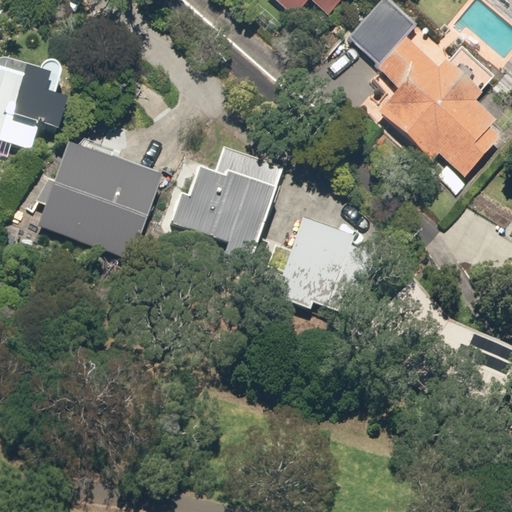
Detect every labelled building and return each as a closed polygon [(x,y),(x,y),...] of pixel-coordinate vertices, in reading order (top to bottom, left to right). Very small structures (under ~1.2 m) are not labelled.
[(263,0),(288,21),(306,1),(325,18),(341,0),(263,0)] [(367,123),(451,193),(493,144),(483,136),(488,130),(464,111),(471,103),(433,71),(428,78),(395,50),(414,28),(380,0),(341,46),(372,72),(366,80),(388,98),(367,123)] [(0,150),(25,158),(31,137),(48,142),(58,110),(44,106),(50,85),(0,70),(0,150)] [(152,188),(55,155),(29,233),(125,266),(152,188)] [(274,189),(278,174),(214,156),(207,182),(186,177),(179,204),(170,202),(162,230),(222,247),(219,258),(251,267),(264,224),(297,233),(307,199),(274,189)] [(511,240),(501,235),(504,231),(464,209),(451,234),(443,230),(433,247),(511,290),(511,240)] [(397,254),(368,225),(347,265),(366,284),(397,254)] [(413,361),(502,398),(511,373),(511,358),(435,326),(394,293),(369,324),(413,361)]
